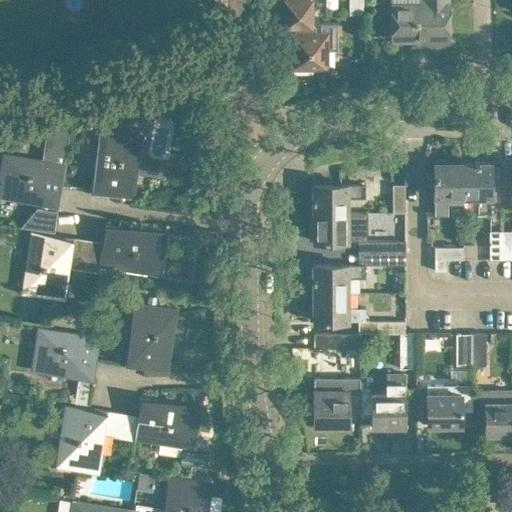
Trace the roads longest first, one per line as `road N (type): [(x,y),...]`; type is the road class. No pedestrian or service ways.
road 1 (unclassified): [(269,156),(301,133),(483,93)]
road 2 (residential): [(65,201),(248,228)]
road 3 (residential): [(239,0),(251,125),(269,156)]
road 4 (residential): [(99,381),(252,379)]
road 5 (unclassified): [(252,379),(248,228)]
road 6 (unclassified): [(278,511),(252,379)]
